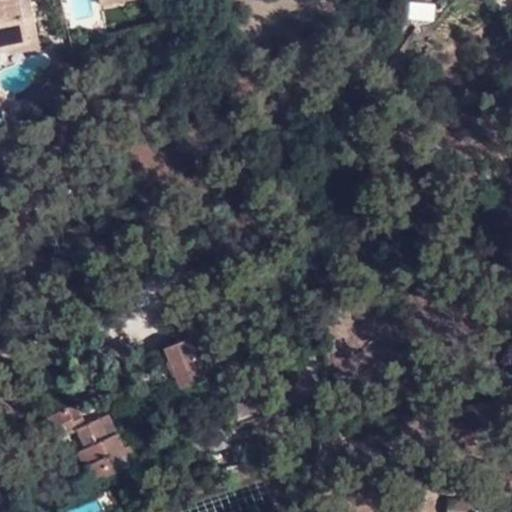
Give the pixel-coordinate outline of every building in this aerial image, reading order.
[(0,0),(0,62),(11,60),(10,53),(43,46),(41,38),(33,0),(0,0)] [(371,0),(372,10),(396,10),(395,0),(371,0)] [(187,339),(163,350),(180,391),(225,372),(217,355),(198,363),(187,339)] [(11,436),(16,445),(26,439),(33,450),(75,429),(71,423),(80,418),(82,417),(75,404),(11,436)] [(106,437),(114,434),(105,415),(96,419),(106,437)] [(84,425),(80,418),(71,423),(75,429),(84,425)] [(84,425),(75,429),(84,448),(76,453),(92,483),(136,461),(128,445),(122,448),(114,434),(106,437),(96,419),(84,425)] [(224,425),(179,438),(185,457),(230,443),(224,425)] [(0,511),(11,511),(4,497),(30,485),(17,459),(12,461),(0,434),(0,433),(0,511)]
